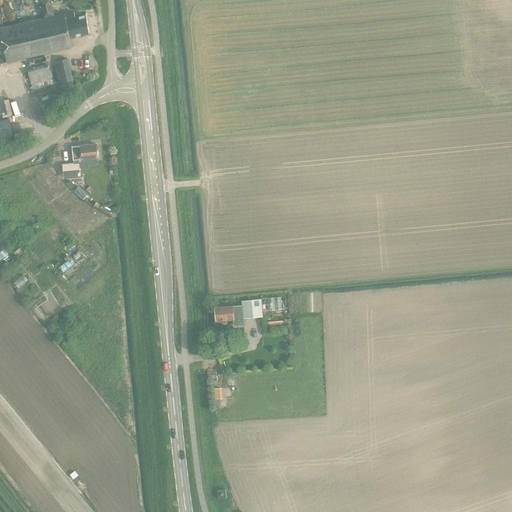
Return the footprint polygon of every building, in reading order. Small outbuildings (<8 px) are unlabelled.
[(45,19),(0,29),(0,43),(3,43),(7,62),(72,47),(70,39),(90,34),(86,15),(75,17),(74,13),(54,17),(50,0),(46,0),(41,1),(45,19)] [(68,59),(54,62),(57,73),(59,84),(73,81),(68,59)] [(48,65),(27,71),(33,91),(47,88),(48,94),(53,92),(51,86),(54,86),(48,65)] [(0,141),(13,139),(9,120),(0,121),(0,141)] [(73,160),(98,158),(97,145),(72,147),(73,160)] [(64,177),(80,175),(79,163),(63,165),(64,177)] [(19,248),(14,253),(17,257),(23,252),(19,248)] [(5,249),(0,252),(0,255),(2,259),(8,254),(5,249)] [(216,322),(233,320),(234,325),(236,326),(242,326),(244,324),(244,319),(263,317),(261,299),(242,301),(243,306),(232,306),(215,308),(216,322)] [(214,389),(214,400),(223,400),(222,389),(214,389)] [(218,499),(227,498),(226,490),(217,491),(218,499)]
